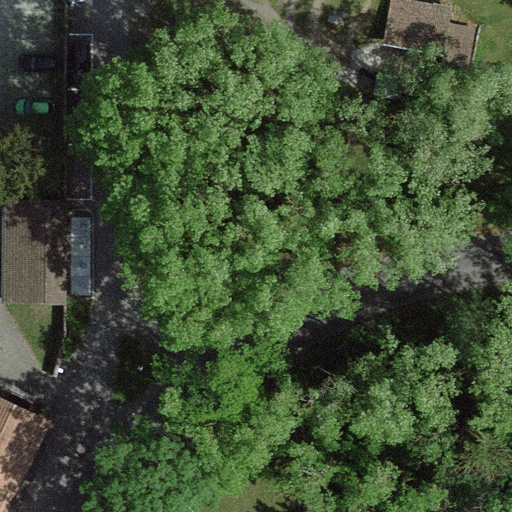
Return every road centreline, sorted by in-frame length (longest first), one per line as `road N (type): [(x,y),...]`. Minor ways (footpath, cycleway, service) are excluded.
road 1 (tertiary): [(511,257),(344,296),(218,369)]
road 2 (unclassified): [(112,0),(106,293)]
road 3 (unclassified): [(106,293),(85,483)]
road 4 (tertiary): [(218,369),(85,483)]
road 5 (unclassified): [(218,369),(106,293)]
